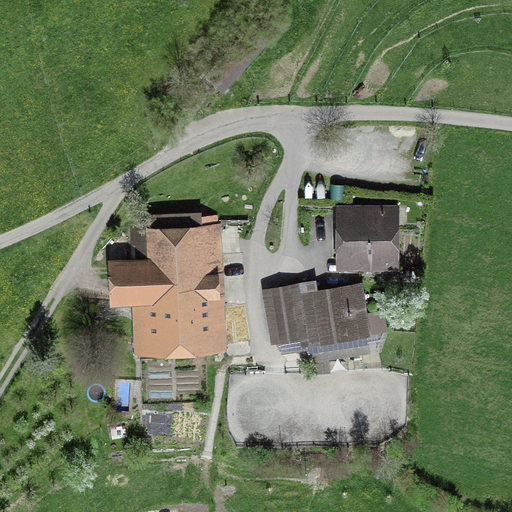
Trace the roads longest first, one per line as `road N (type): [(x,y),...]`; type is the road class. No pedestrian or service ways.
road 1 (unclassified): [(511,124),(367,113),(263,121),(187,146),(0,242)]
road 2 (track): [(0,385),(116,188)]
